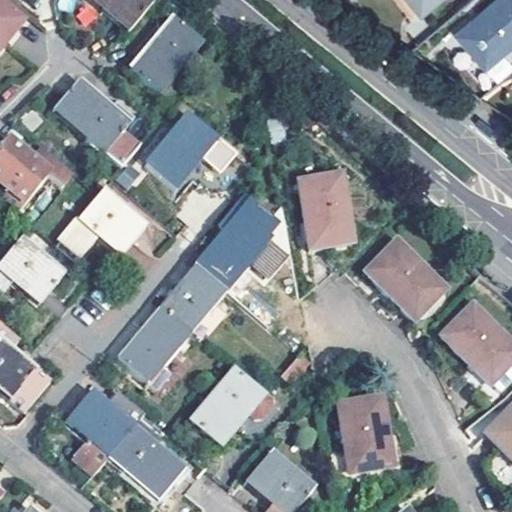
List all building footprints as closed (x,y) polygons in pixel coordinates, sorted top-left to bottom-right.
[(90,0),(88,3),(126,37),(151,6),(144,0),(90,0)] [(408,0),(419,13),(436,0),(408,0)] [(511,0),(496,0),(460,32),(487,65),(511,43),(511,0)] [(0,51),(23,25),(0,5),(0,51)] [(128,73),(159,99),(202,48),(171,23),(128,73)] [(498,85),(511,69),(511,65),(503,57),(487,75),(498,85)] [(53,113),(122,171),(141,149),(123,134),(135,120),(112,101),(108,107),(80,83),(77,86),(53,113)] [(145,167),(175,194),(202,164),(219,179),(236,159),(188,118),(145,167)] [(269,129),(273,151),(286,148),(282,126),(269,129)] [(5,207),(17,217),(48,180),(62,191),(74,177),(43,152),(33,164),(6,141),(0,148),(0,188),(12,198),(5,207)] [(115,179),(126,190),(142,174),(131,163),(115,179)] [(299,191),(312,257),(354,248),(342,182),(299,191)] [(103,193),(54,249),(72,265),(94,238),(119,260),(145,230),(103,193)] [(196,270),(226,296),(269,247),(265,243),(277,229),(244,201),(217,230),(224,237),(196,270)] [(20,242),(0,267),(0,295),(8,285),(37,309),(63,278),(20,242)] [(380,294),(413,326),(444,295),(394,246),(364,278),(380,294)] [(186,282),(159,313),(189,338),(226,296),(196,270),(186,282)] [(461,377),(483,399),(511,367),(511,350),(471,311),(440,342),(468,368),(461,377)] [(116,363),(154,394),(170,377),(162,370),(177,352),(184,357),(195,343),(189,338),(159,313),(116,363)] [(0,395),(9,403),(35,373),(7,349),(16,338),(2,326),(0,328),(0,395)] [(300,355),(280,375),(290,385),(310,365),(300,355)] [(189,423),(220,450),(252,413),(262,422),(274,408),(233,373),(189,423)] [(109,413),(106,411),(90,397),(64,428),(84,445),(70,461),(93,480),(106,463),(137,426),(143,418),(121,400),(109,413)] [(118,397),(106,411),(109,413),(121,400),(118,397)] [(337,415),(349,481),(404,471),(403,465),(398,440),(385,441),(379,407),(337,415)] [(511,410),(483,442),(511,469),(511,410)] [(106,463),(155,506),(181,474),(152,449),(158,443),(137,426),(106,463)] [(270,511),(300,511),(315,494),(306,485),(312,479),(298,468),(293,475),(270,456),(244,487),(271,511),(270,511)]
